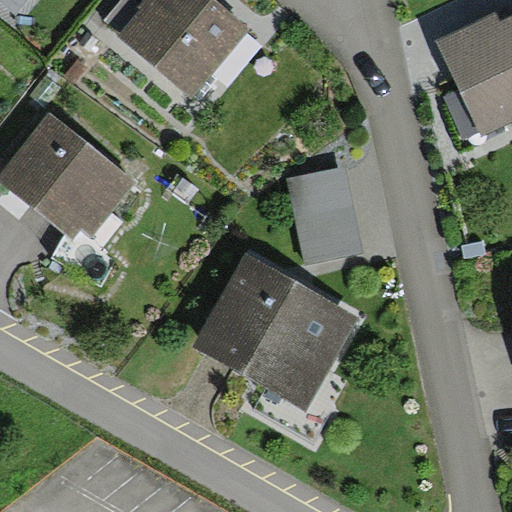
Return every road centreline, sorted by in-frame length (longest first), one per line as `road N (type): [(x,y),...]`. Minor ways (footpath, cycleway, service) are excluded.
road 1 (residential): [(473,511),(370,16)]
road 2 (residential): [(0,349),(285,511)]
